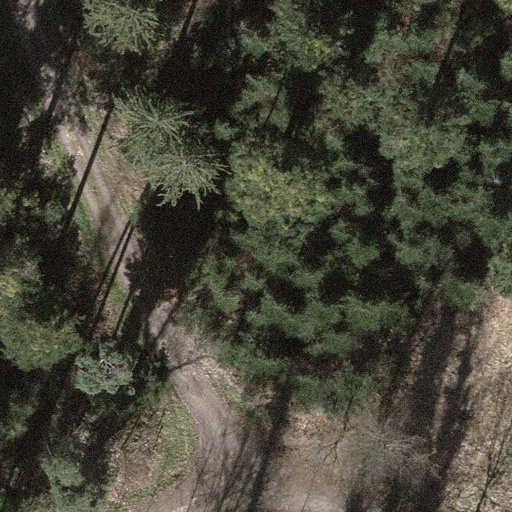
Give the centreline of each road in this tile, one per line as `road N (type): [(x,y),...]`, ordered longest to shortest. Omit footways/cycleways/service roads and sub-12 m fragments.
road 1 (track): [(35,0),(58,102),(145,298),(262,476)]
road 2 (track): [(351,511),(262,476),(166,511)]
